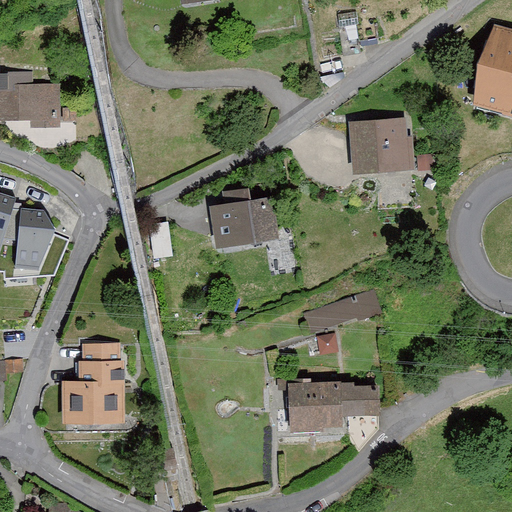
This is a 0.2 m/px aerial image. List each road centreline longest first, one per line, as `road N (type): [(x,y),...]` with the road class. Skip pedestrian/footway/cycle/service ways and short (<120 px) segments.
road 1 (residential): [(94,215),(159,201),(272,140),(475,0)]
road 2 (residential): [(251,511),(353,473),(427,402),(511,373)]
road 3 (residential): [(17,451),(94,215)]
road 4 (residential): [(511,296),(483,281),(466,239),(475,204),(511,179)]
road 5 (residential): [(17,451),(128,511)]
